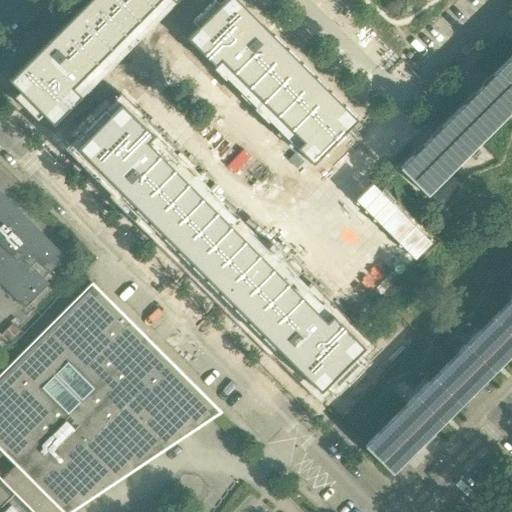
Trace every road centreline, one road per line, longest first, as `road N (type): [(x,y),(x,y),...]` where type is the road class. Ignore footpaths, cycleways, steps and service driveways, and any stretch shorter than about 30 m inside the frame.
road 1 (residential): [(378,511),(0,133)]
road 2 (residential): [(292,0),(387,96),(401,99),(501,0)]
road 3 (residential): [(411,511),(511,413)]
